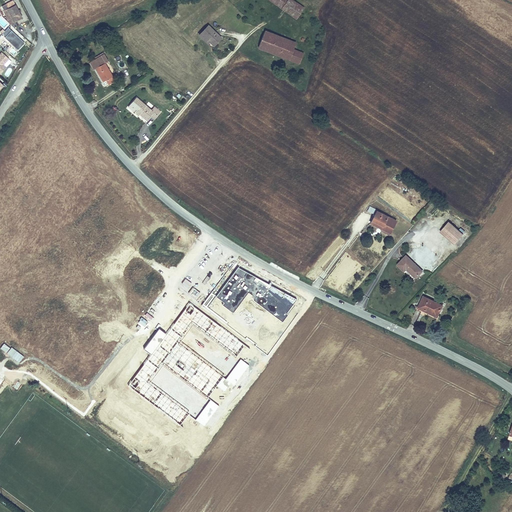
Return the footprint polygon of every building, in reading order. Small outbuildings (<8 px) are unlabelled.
[(20,16),(13,2),(9,4),(6,0),(0,3),(8,22),(20,16)] [(268,0),(281,9),(287,0),(268,0)] [(291,0),(287,0),(281,9),(294,17),(301,7),(291,0)] [(207,24),(198,34),(205,40),(208,37),(214,43),(220,37),(207,24)] [(25,43),(9,28),(3,34),(6,36),(5,38),(18,50),(25,43)] [(264,31),(257,47),(297,64),(301,55),(292,51),(294,44),(264,31)] [(208,37),(205,40),(212,46),(214,43),(208,37)] [(0,71),(0,72),(6,66),(2,63),(8,57),(1,51),(0,52),(0,71)] [(106,85),(118,78),(116,73),(109,77),(101,62),(107,59),(102,51),(87,60),(100,81),(103,79),(106,85)] [(11,60),(8,57),(2,63),(6,66),(11,60)] [(153,117),(159,110),(154,105),(151,109),(136,96),(128,105),(137,113),(140,111),(146,117),(149,113),(153,117)] [(397,221),(377,210),(370,223),(381,229),(380,231),(389,236),(397,221)] [(455,244),(464,234),(449,221),(440,232),(455,244)] [(406,270),(416,279),(424,271),(406,255),(396,265),(404,272),(406,270)] [(417,308),(438,318),(444,305),(423,295),(417,308)]
